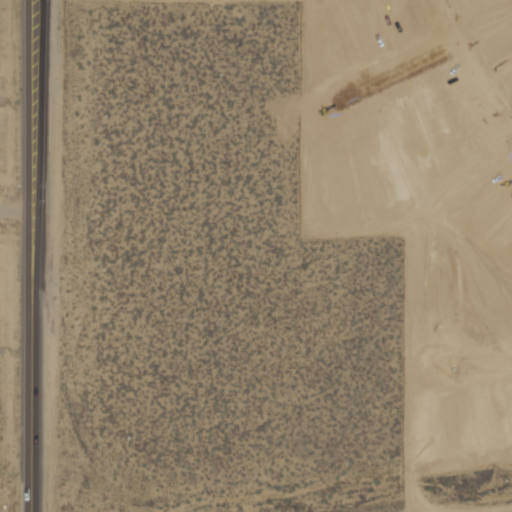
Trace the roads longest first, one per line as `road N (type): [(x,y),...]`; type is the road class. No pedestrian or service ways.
road 1 (tertiary): [(38,0),(34,511)]
road 2 (residential): [(432,0),(464,75),(511,147)]
road 3 (residential): [(342,116),(373,86),(453,53)]
